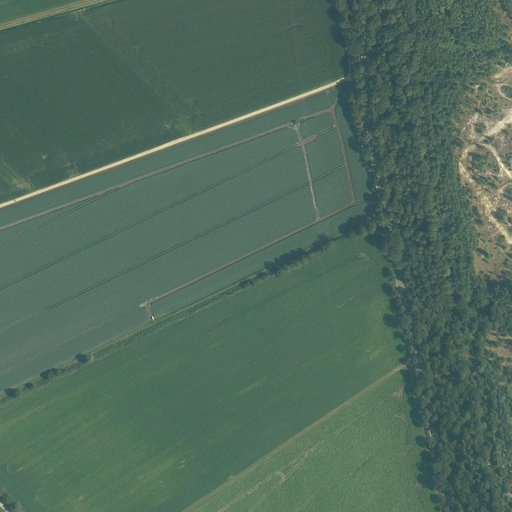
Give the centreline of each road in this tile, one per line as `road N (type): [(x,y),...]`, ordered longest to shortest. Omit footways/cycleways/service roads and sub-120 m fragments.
road 1 (tertiary): [(449,511),(369,121)]
road 2 (track): [(353,77),(0,205)]
road 3 (track): [(188,511),(416,357)]
road 4 (unclassified): [(336,0),(360,118),(369,121)]
road 5 (tertiary): [(369,121),(365,0)]
